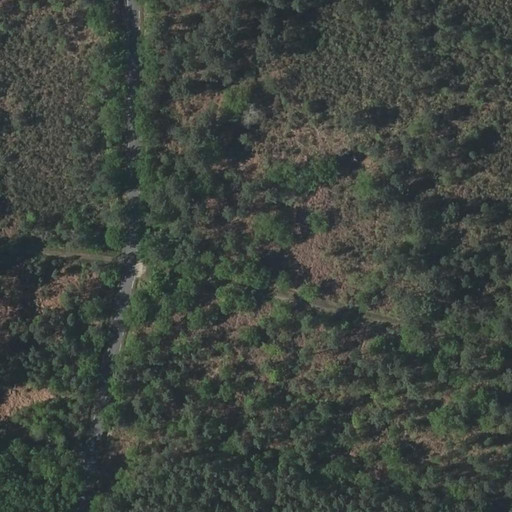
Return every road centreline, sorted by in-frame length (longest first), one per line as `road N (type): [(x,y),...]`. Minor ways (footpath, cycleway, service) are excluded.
road 1 (unclassified): [(131,0),(133,259),(82,511)]
road 2 (track): [(0,250),(133,259)]
